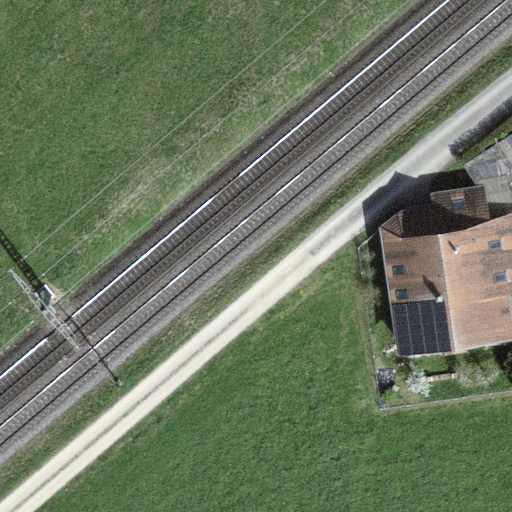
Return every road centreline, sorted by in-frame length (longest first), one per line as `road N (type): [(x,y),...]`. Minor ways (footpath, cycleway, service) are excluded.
road 1 (track): [(29,511),(356,224)]
road 2 (unclassified): [(356,224),(511,97)]
